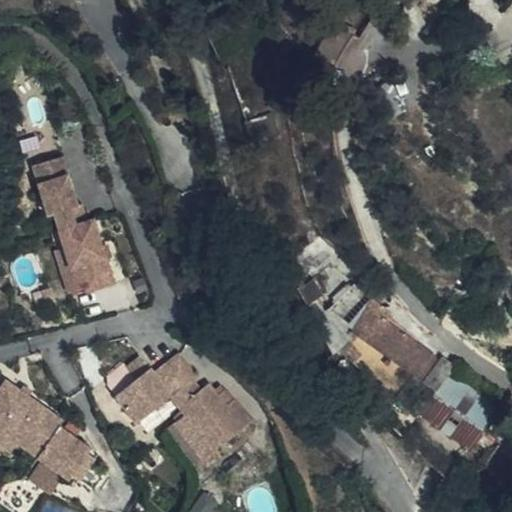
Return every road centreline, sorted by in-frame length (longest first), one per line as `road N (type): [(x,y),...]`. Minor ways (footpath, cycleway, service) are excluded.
road 1 (residential): [(400,511),(323,415),(248,355),(169,309),(89,93),(20,33),(0,38)]
road 2 (motorway): [(511,451),(195,511)]
